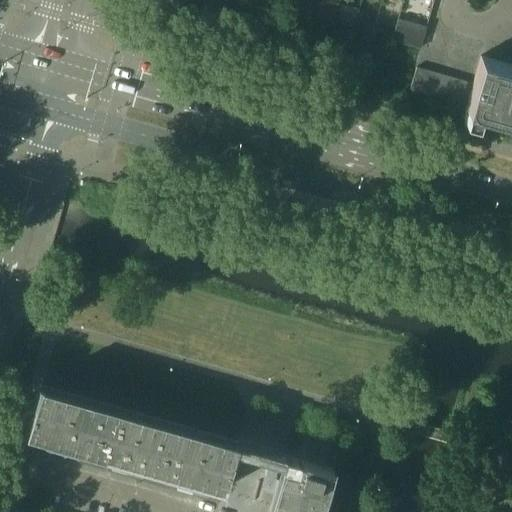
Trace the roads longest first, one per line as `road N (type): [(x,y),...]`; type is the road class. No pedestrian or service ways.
road 1 (secondary): [(37,107),(511,241)]
road 2 (secondary): [(511,199),(48,62)]
road 3 (residential): [(0,244),(37,107)]
